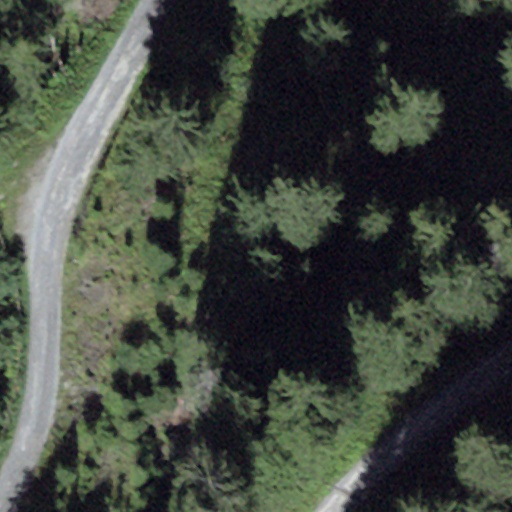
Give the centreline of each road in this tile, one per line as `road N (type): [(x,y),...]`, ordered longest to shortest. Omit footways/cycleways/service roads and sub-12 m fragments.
road 1 (track): [(132,0),(43,179),(18,403),(0,451)]
road 2 (track): [(325,511),(360,469),(511,341)]
